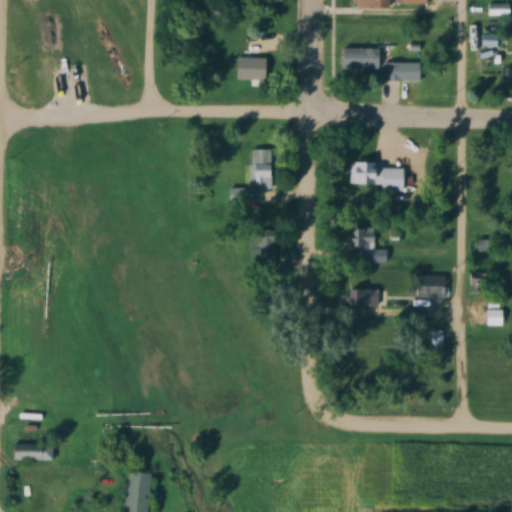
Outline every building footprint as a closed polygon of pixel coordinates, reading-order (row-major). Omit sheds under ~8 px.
[(400,10),(400,0),(359,0),(359,10),(400,10)] [(381,70),(381,49),(342,49),(342,70),(381,70)] [(422,63),(384,63),(384,82),(422,82),(422,63)] [(274,150),(250,150),(249,187),(273,188),(274,150)] [(351,186),(381,186),(381,163),(351,163),(351,186)] [(248,189),(229,189),(229,202),(248,202),(248,189)] [(347,230),(348,248),(362,247),(363,261),(373,260),(371,229),(347,230)] [(276,267),(276,238),(250,238),(250,267),(276,267)] [(479,241),(479,252),(495,252),(495,241),(479,241)] [(416,297),(446,297),(446,277),(416,277),(416,297)] [(379,307),(379,290),(350,290),(350,307),(379,307)] [(13,461),(54,461),(54,444),(13,444),(13,461)] [(149,511),(153,473),(129,471),(125,511),(149,511)]
